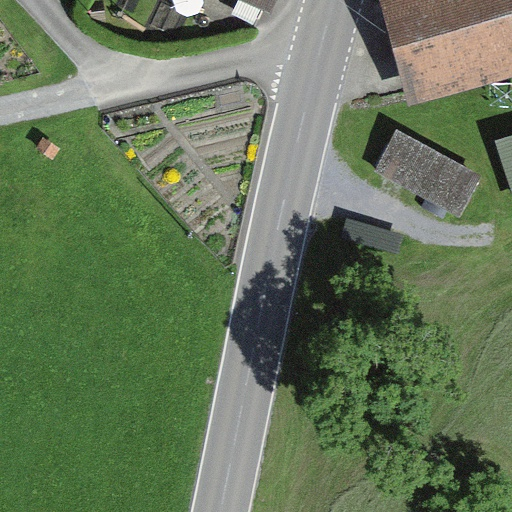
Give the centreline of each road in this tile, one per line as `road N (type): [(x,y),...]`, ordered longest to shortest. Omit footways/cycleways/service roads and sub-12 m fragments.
road 1 (tertiary): [(337,0),(223,511)]
road 2 (track): [(316,71),(257,60),(0,112)]
road 3 (track): [(35,0),(71,38),(131,80)]
